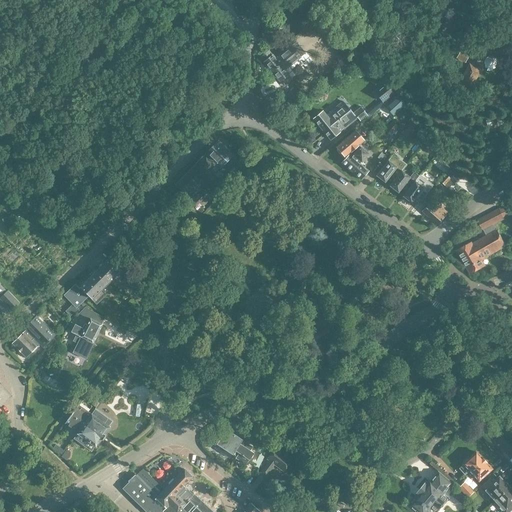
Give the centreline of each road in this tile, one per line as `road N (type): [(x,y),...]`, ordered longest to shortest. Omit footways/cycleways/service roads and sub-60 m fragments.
road 1 (unclassified): [(418,319),(339,388),(244,404),(172,433)]
road 2 (residential): [(257,500),(301,507),(348,491),(404,465),(465,408)]
road 3 (unclassified): [(424,244),(266,126),(236,116)]
road 4 (unclassified): [(0,340),(151,195)]
road 5 (unclassified): [(0,495),(16,476),(18,448),(18,403),(0,360)]
